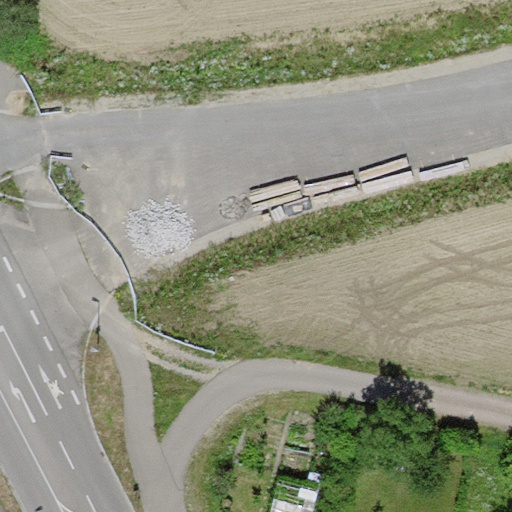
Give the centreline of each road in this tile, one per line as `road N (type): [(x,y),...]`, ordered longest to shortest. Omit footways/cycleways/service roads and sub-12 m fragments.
road 1 (primary): [(0,204),(378,134),(511,89)]
road 2 (track): [(151,504),(198,418),(235,388),(271,377),(397,390),(511,419)]
road 3 (unclassified): [(0,354),(81,511)]
